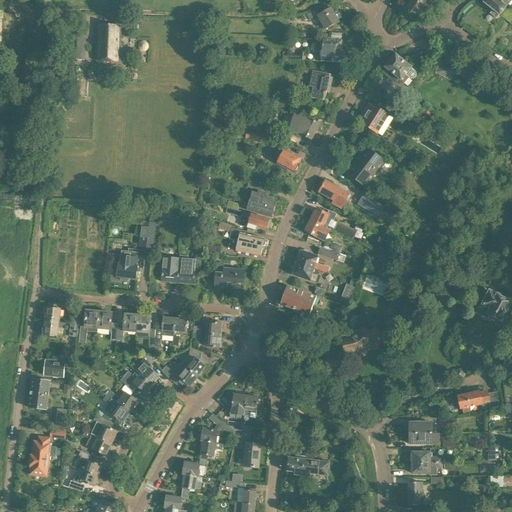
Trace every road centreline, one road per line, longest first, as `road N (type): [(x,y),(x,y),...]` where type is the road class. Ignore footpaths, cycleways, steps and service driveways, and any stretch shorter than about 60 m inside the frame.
road 1 (residential): [(261,313),(36,292),(6,511)]
road 2 (residential): [(261,313),(275,247),(366,67),(387,47)]
road 3 (residential): [(138,507),(107,489),(132,433),(159,397),(173,391),(197,405)]
road 4 (residential): [(511,341),(476,379),(419,393),(371,432)]
road 5 (residential): [(271,511),(277,390)]
